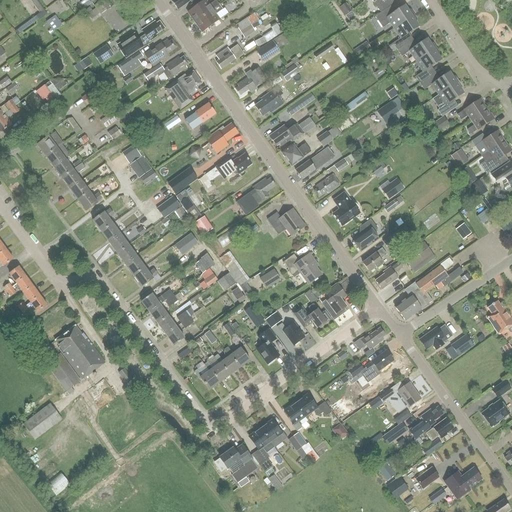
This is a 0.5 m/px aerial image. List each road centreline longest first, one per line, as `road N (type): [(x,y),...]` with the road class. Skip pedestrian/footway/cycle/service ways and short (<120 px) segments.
road 1 (residential): [(378,310),(232,418),(211,424),(102,283),(53,277),(0,205)]
road 2 (tertiary): [(378,310),(155,0)]
road 3 (tertiary): [(511,488),(400,336)]
road 4 (track): [(101,425),(127,412),(147,415),(230,511)]
road 5 (tertiary): [(400,336),(511,260)]
road 6 (residential): [(510,86),(478,77),(428,0)]
